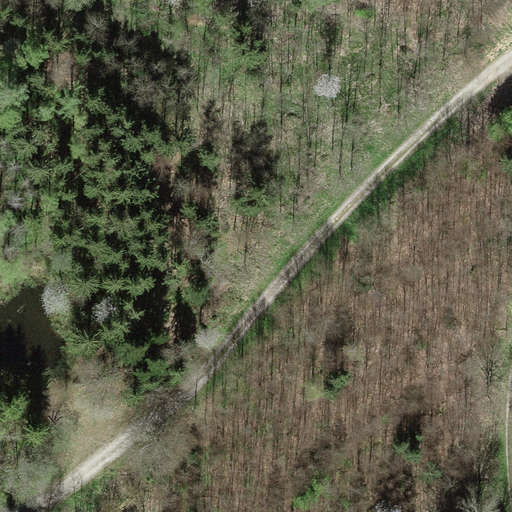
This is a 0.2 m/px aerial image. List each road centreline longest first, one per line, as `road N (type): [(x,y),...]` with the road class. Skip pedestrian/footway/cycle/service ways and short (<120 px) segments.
road 1 (track): [(19,511),(132,438),(184,392),(351,204),(511,57)]
road 2 (track): [(132,438),(0,380)]
